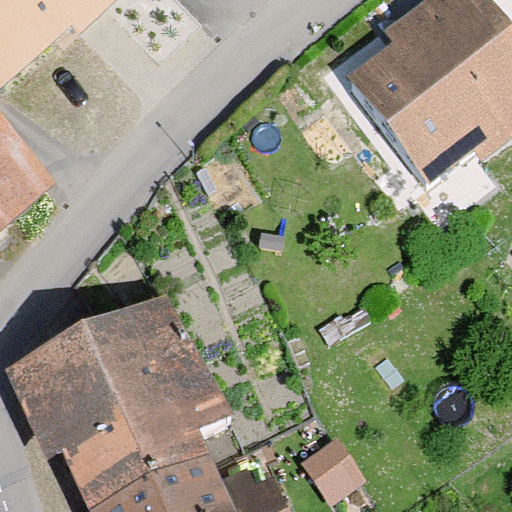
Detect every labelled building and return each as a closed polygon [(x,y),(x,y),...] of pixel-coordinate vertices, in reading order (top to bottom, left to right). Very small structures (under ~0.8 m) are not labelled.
[(0,0),(0,102),(10,113),(126,0),(0,0)] [(511,58),(470,0),(452,0),(327,89),(415,212),(511,143),(511,58)] [(0,155),(0,237),(41,203),(0,155)] [(197,442),(230,427),(172,305),(5,384),(46,469),(59,463),(81,511),(109,511),(208,466),(197,442)] [(333,498),(372,475),(347,432),(307,455),(333,498)] [(247,468),(216,482),(208,466),(109,511),(282,511),(270,486),(259,492),(247,468)]
